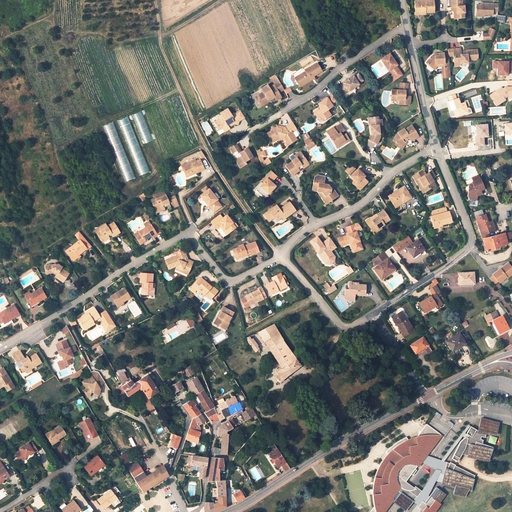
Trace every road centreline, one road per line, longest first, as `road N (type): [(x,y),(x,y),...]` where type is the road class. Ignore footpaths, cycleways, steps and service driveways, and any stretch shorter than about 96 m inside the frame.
road 1 (residential): [(0,348),(186,233),(226,281),(281,257)]
road 2 (track): [(281,257),(196,128),(160,45),(154,0)]
road 3 (tertiary): [(427,395),(226,511)]
road 4 (residential): [(435,148),(468,231),(466,249),(372,314)]
road 5 (residential): [(435,148),(394,170),(363,202),(300,233),(281,257)]
road 6 (residential): [(405,24),(251,130)]
road 7 (residential): [(281,257),(345,330),(372,314)]
road 8 (residential): [(185,511),(171,474),(188,418),(171,395)]
road 9 (residential): [(194,511),(215,425),(241,410)]
